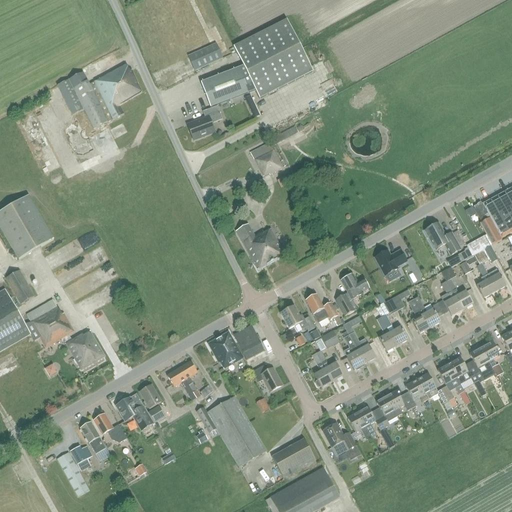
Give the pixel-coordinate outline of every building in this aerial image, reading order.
[(227,74),(200,84),(211,109),(236,99),(247,94),(245,89),(252,85),(260,100),(313,73),(305,57),(286,20),(274,27),(233,48),(243,67),(239,69),(227,74)] [(194,72),(222,59),(216,44),(187,57),(194,72)] [(89,85),(84,74),(83,73),(57,86),(72,116),(84,111),(93,130),(124,115),(120,106),(143,95),(132,71),(129,72),(126,66),(89,85)] [(203,113),(205,118),(187,125),(193,143),(215,134),(212,124),(222,120),(217,107),(203,113)] [(80,138),(68,143),(70,147),(76,145),(78,150),(84,147),(80,138)] [(270,177),(282,170),(281,169),(279,163),(281,162),(271,143),(250,154),(254,161),(262,178),(263,177),(263,178),(269,175),(270,177)] [(289,175),(277,182),(281,189),(293,183),(289,175)] [(507,191),(482,204),(489,217),(490,219),(501,239),(511,233),(511,187),(511,189),(507,191)] [(28,196),(0,213),(0,228),(19,261),(54,240),(28,196)] [(489,217),(482,204),(481,202),(477,204),(472,196),(450,208),(464,232),(467,230),(470,237),(480,232),(472,218),(477,215),(480,221),(489,217)] [(502,241),(501,239),(490,219),(479,224),(486,236),(466,246),(472,257),(484,251),(491,247),(491,246),(499,242),(502,241)] [(438,224),(424,232),(435,252),(444,247),(450,257),(461,251),(452,234),(446,237),(438,224)] [(258,272),(285,256),(270,230),(255,237),(248,225),(235,232),(258,272)] [(491,247),(484,251),(492,264),(498,260),(491,247)] [(63,276),(101,259),(96,249),(58,266),(63,276)] [(461,263),(472,257),(468,249),(464,251),(465,252),(458,256),(461,262),(461,263)] [(388,252),(375,259),(384,277),(398,270),(397,269),(407,263),(401,252),(391,257),(388,252)] [(471,273),(466,263),(460,266),(465,276),(471,273)] [(57,264),(48,268),(55,285),(64,282),(57,264)] [(446,282),(462,312),(473,306),(465,292),(459,296),(456,291),(451,280),(455,277),(451,269),(441,274),(446,282)] [(485,277),(488,275),(485,270),(480,273),(483,278),(481,279),(483,283),(477,287),(484,300),(495,294),(485,277)] [(488,275),(485,277),(495,294),(506,287),(497,270),(488,275)] [(20,271),(6,279),(20,305),(34,297),(20,271)] [(353,275),(340,282),(347,294),(345,295),(335,301),(343,315),(344,317),(357,311),(351,300),(363,294),(363,293),(369,290),(364,280),(357,283),(353,275)] [(451,318),(462,312),(446,282),(441,285),(446,293),(442,295),(441,299),(442,301),(437,304),(443,315),(448,312),(451,318)] [(0,293),(0,353),(31,336),(34,342),(39,339),(45,349),(61,341),(63,345),(64,346),(65,345),(81,371),(105,357),(91,333),(88,334),(88,333),(83,335),(82,333),(71,340),(69,336),(75,333),(64,314),(61,315),(53,300),(26,315),(30,323),(25,325),(5,290),(0,293)] [(310,299),(305,301),(318,324),(319,324),(321,328),(329,324),(327,320),(329,319),(330,321),(338,317),(331,304),(323,308),(316,295),(314,296),(312,296),(310,299)] [(392,300),(398,312),(404,308),(398,297),(392,300)] [(443,315),(437,304),(431,307),(432,310),(426,313),(424,308),(418,298),(413,300),(429,330),(440,324),(437,318),(443,315)] [(390,316),(398,312),(392,300),(384,305),(389,314),(390,316)] [(413,300),(408,303),(416,319),(411,322),(418,336),(429,330),(413,300)] [(381,306),(376,309),(381,318),(386,316),(389,314),(384,305),(381,306)] [(294,307),(279,315),(288,331),(299,325),(302,331),(305,329),(308,333),(315,330),(308,318),(304,320),(302,316),(299,317),(294,307)] [(386,316),(381,318),(387,330),(392,327),(392,326),(386,316)] [(382,332),(387,330),(381,318),(376,321),(382,332)] [(251,327),(233,336),(246,361),(248,360),(263,353),(264,352),(251,327)] [(392,327),(387,330),(389,334),(397,348),(408,342),(400,328),(394,331),(392,327)] [(511,331),(511,330),(510,330),(511,332),(501,338),(509,352),(510,352),(510,353),(505,356),(511,368),(511,331)] [(327,335),(333,347),(339,344),(333,332),(327,335)] [(228,333),(208,345),(218,364),(220,364),(223,370),(243,359),(228,333)] [(349,336),(348,336),(354,347),(357,352),(365,366),(375,360),(365,341),(359,344),(353,334),(349,336)] [(386,354),(397,348),(389,334),(379,340),(386,354)] [(327,350),(333,347),(327,335),(321,339),(322,340),(326,349),(327,350)] [(344,339),(349,349),(352,355),(346,358),(354,372),(365,366),(357,352),(354,347),(348,336),(344,339)] [(300,348),(305,345),(301,338),(296,341),(300,348)] [(322,340),(316,344),(320,352),(321,352),(326,349),(322,340)] [(492,369),(496,367),(493,361),(500,357),(492,343),(482,349),(481,347),(480,348),(492,369)] [(473,361),(469,364),(476,377),(478,381),(478,382),(480,384),(484,382),(480,375),(477,370),(484,366),(487,371),(492,369),(480,348),(479,348),(480,350),(469,355),(473,361)] [(316,354),(332,384),(343,378),(335,364),(329,367),(326,362),(321,352),(320,352),(316,354)] [(316,354),(311,357),(319,373),(314,376),(317,381),(315,382),(315,384),(317,388),(319,389),(320,388),(321,390),(332,384),(316,354)] [(476,377),(469,364),(464,366),(460,360),(450,365),(449,364),(448,364),(460,385),(471,379),(474,384),(478,382),(478,381),(476,377)] [(178,369),(195,400),(201,396),(199,393),(197,391),(196,391),(192,384),(189,379),(197,374),(190,362),(178,369)] [(448,366),(437,372),(445,386),(446,388),(447,387),(450,392),(456,389),(459,395),(464,393),(460,385),(448,364),(447,365),(448,366)] [(264,380),(270,393),(282,386),(273,369),(270,371),(266,365),(252,372),(258,383),(264,380)] [(192,402),(195,400),(178,369),(166,377),(174,388),(182,384),(192,402)] [(416,380),(427,401),(432,398),(429,393),(436,389),(428,375),(417,381),(417,379),(416,380)] [(423,403),(427,401),(416,380),(415,380),(415,382),(405,387),(408,393),(404,395),(412,409),(416,407),(413,402),(420,398),(423,403)] [(474,384),(473,384),(481,398),(486,395),(480,384),(478,382),(474,384)] [(151,386),(139,393),(149,410),(161,403),(151,386)] [(200,393),(204,400),(213,392),(209,386),(200,393)] [(446,388),(442,390),(449,402),(452,408),(456,406),(453,400),(454,399),(450,392),(447,387),(446,388)] [(442,390),(436,393),(443,405),(444,405),(449,402),(442,390)] [(412,409),(404,395),(399,398),(397,393),(391,396),(390,394),(385,396),(397,417),(401,415),(398,410),(404,407),(407,412),(412,409)] [(392,420),(397,417),(385,396),(381,399),(382,400),(376,403),(379,409),(375,411),(385,429),(389,427),(384,418),(390,415),(392,420)] [(117,406),(116,407),(125,422),(133,417),(141,431),(154,424),(143,407),(137,410),(130,398),(123,402),(121,401),(117,403),(117,406)] [(204,409),(197,414),(209,434),(212,439),(219,435),(239,468),(267,452),(234,398),(207,413),(204,409)] [(259,398),(251,401),(255,412),(263,408),(259,398)] [(148,413),(155,424),(165,418),(159,407),(148,413)] [(385,429),(375,411),(371,414),(368,408),(362,412),(361,410),(357,412),(368,433),(371,439),(376,436),(373,431),(370,426),(375,423),(380,432),(385,429)] [(368,433),(357,412),(352,414),(353,416),(347,419),(355,434),(361,431),(366,442),(371,439),(368,433)] [(99,419),(93,422),(102,436),(108,433),(112,441),(119,444),(127,439),(118,425),(113,429),(104,415),(103,416),(102,416),(100,416),(98,418),(99,419)] [(99,438),(100,438),(91,423),(80,429),(89,445),(95,456),(106,449),(99,438)] [(356,447),(349,433),(343,437),(337,424),(322,432),(331,450),(332,449),(336,456),(343,452),(344,454),(356,447)] [(283,479),(315,461),(304,440),(271,458),(283,479)] [(80,447),(70,453),(77,466),(77,465),(81,472),(82,473),(86,470),(89,474),(94,472),(87,460),(92,457),(87,447),(81,450),(80,447)] [(78,498),(89,492),(68,454),(57,460),(78,498)] [(243,479),(253,474),(249,464),(238,469),(243,479)] [(139,478),(141,477),(147,473),(142,466),(135,470),(139,478)] [(265,501),(270,511),(316,511),(340,499),(323,469),(270,498),(270,499),(265,501)] [(261,483),(270,479),(267,471),(258,475),(261,483)]
